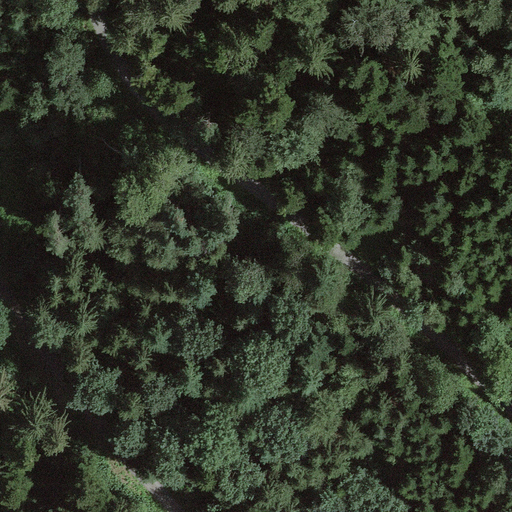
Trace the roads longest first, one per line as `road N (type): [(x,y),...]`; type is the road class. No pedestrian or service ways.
road 1 (track): [(511,410),(318,235),(163,122),(126,78),(94,0)]
road 2 (track): [(179,511),(94,416),(0,286)]
